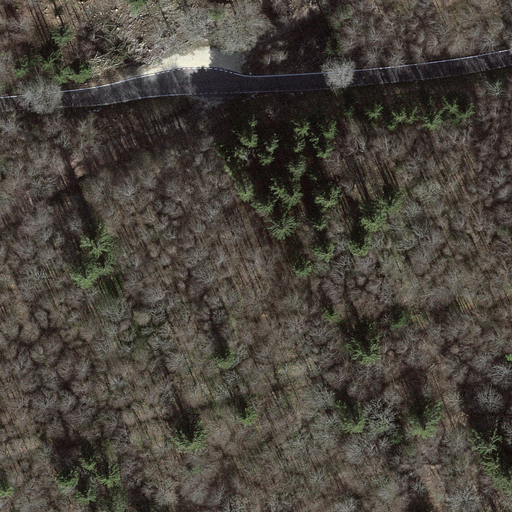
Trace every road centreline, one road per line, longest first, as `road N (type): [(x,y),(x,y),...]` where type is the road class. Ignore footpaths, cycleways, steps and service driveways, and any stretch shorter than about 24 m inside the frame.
road 1 (tertiary): [(511,54),(425,70),(0,102)]
road 2 (track): [(197,84),(175,115),(109,148),(0,230)]
road 3 (track): [(197,84),(320,0)]
